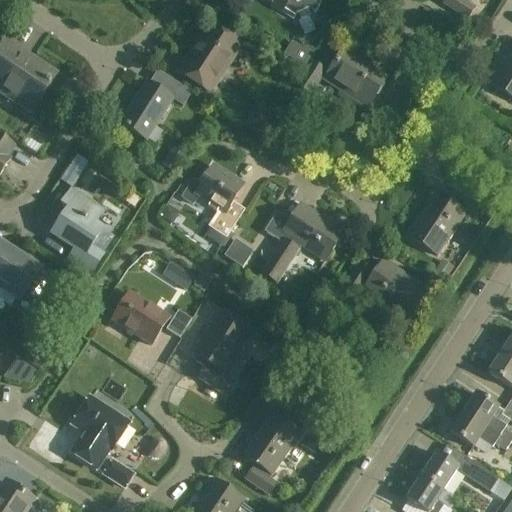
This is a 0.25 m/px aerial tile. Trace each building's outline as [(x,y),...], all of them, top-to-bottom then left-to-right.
[(260,0),(269,6),(281,14),(293,21),(295,18),(297,15),(308,10),(314,14),(322,0),(260,0)] [(470,0),(446,0),(443,5),(467,20),(474,9),(467,5),(470,0)] [(50,22),(40,38),(53,46),(63,31),(50,22)] [(179,75),(196,86),(209,95),(243,44),(213,25),(179,75)] [(293,44),(285,57),(304,69),(314,52),(304,46),(301,50),(293,44)] [(323,81),(349,98),(365,109),(384,80),(357,62),(361,57),(346,47),(323,81)] [(4,92),(15,99),(33,111),(54,79),(29,62),(26,66),(1,50),(0,51),(0,94),(2,96),(4,92)] [(511,99),(511,54),(491,87),(511,99)] [(312,64),(297,89),(310,97),(325,72),(312,64)] [(147,142),(159,124),(175,100),(149,82),(121,124),(147,142)] [(186,91),(178,104),(183,107),(191,94),(186,91)] [(352,128),(342,131),(345,141),(356,137),(352,128)] [(14,149),(0,140),(0,176),(10,161),(8,159),(14,149)] [(173,150),(162,166),(174,174),(185,158),(173,150)] [(192,207),(197,200),(218,214),(209,228),(210,229),(204,238),(220,249),(225,242),(228,244),(233,238),(230,236),(245,211),(234,204),(244,187),(214,168),(201,188),(192,183),(181,199),(192,207)] [(407,239),(423,250),(436,258),(467,211),(474,216),(482,204),(458,188),(448,204),(435,196),(407,239)] [(67,264),(77,270),(88,277),(101,257),(90,249),(102,231),(93,225),(101,213),(71,192),(62,206),(69,211),(51,238),(74,253),(67,264)] [(128,197),(123,204),(132,211),(138,203),(128,197)] [(344,235),(302,206),(291,222),(278,213),(264,233),(280,244),(260,275),(276,285),(300,248),(324,264),(344,235)] [(252,254),(234,242),(224,259),(241,270),(252,254)] [(0,289),(20,303),(22,300),(33,307),(38,306),(52,285),(50,279),(40,272),(41,271),(0,243),(0,289)] [(373,275),(359,266),(343,289),(355,297),(359,291),(406,323),(426,293),(382,263),(373,275)] [(441,263),(432,276),(443,283),(452,269),(441,263)] [(182,272),(174,285),(186,292),(194,280),(182,272)] [(200,278),(194,287),(204,293),(210,284),(200,278)] [(129,296),(112,323),(150,347),(167,320),(129,296)] [(177,313),(165,332),(178,340),(191,321),(177,313)] [(221,377),(232,361),(251,332),(222,313),(194,355),(196,357),(194,361),(204,368),(197,378),(220,394),(228,382),(221,377)] [(511,339),(501,356),(511,362),(511,339)] [(511,400),(509,404),(511,405),(511,362),(501,356),(488,376),(511,391),(511,400)] [(15,361),(3,379),(29,385),(36,375),(15,361)] [(128,369),(120,384),(136,393),(145,379),(128,369)] [(475,396),(462,416),(508,447),(511,439),(511,438),(502,432),(508,423),(511,425),(511,405),(509,404),(503,415),(475,396)] [(128,426),(89,401),(72,427),(84,435),(71,455),(96,471),(109,452),(110,453),(128,426)] [(299,435),(287,427),(270,415),(242,457),(254,466),(244,480),(266,496),(275,485),(268,480),(299,435)] [(504,453),(508,447),(462,416),(449,436),(471,450),(477,440),(491,449),(493,447),(504,453)] [(441,493),(442,491),(452,497),(464,479),(454,473),(455,471),(503,503),(511,490),(447,447),(439,459),(435,456),(420,479),(441,493)] [(143,483),(150,472),(132,459),(124,470),(143,483)] [(112,463),(104,476),(124,490),(133,477),(112,463)] [(440,511),(444,507),(435,502),(441,493),(420,479),(405,503),(418,511),(440,511)] [(234,511),(242,502),(212,482),(192,511),(234,511)] [(0,491),(0,511),(24,511),(31,502),(5,484),(0,491)]
